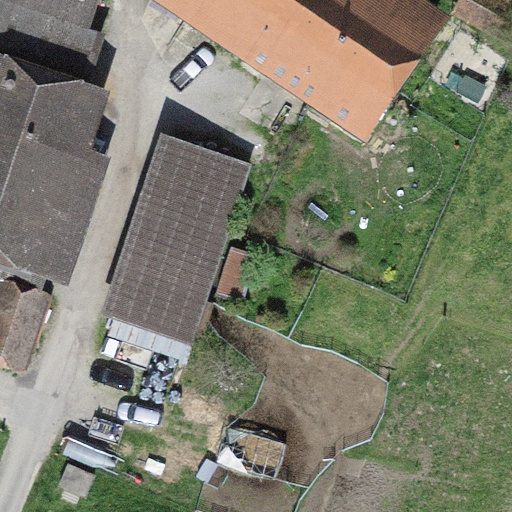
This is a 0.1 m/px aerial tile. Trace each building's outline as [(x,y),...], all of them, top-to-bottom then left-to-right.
[(0,11),(0,251),(46,267),(82,163),(62,156),(100,47),(83,41),(97,0),(11,0),(6,14),(0,11)] [(418,34),(366,0),(196,0),(365,113),(418,34)] [(511,33),(511,5),(502,0),(463,0),(455,15),(506,45),(511,33)] [(243,168),(175,146),(119,320),(186,342),(243,168)] [(0,297),(0,355),(18,360),(33,302),(1,293),(0,297)]
